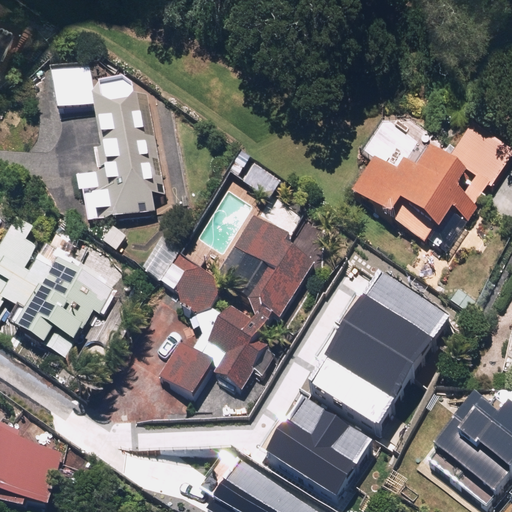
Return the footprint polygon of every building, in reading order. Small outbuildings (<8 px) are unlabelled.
[(0,65),(12,39),(0,33),(0,65)] [(88,74),(55,80),(61,115),(85,111),(96,177),(72,181),(81,234),(149,222),(147,206),(160,204),(143,100),(126,103),(123,85),(91,90),(88,74)] [(373,184),(354,208),(390,237),(400,223),(422,240),(459,193),(430,170),(417,187),(409,181),(400,194),(385,182),(380,189),(373,184)] [(276,188),(247,172),(236,191),(265,207),(276,188)] [(251,223),(211,286),(249,310),(240,325),(225,315),(202,350),(221,362),(208,382),(228,395),(243,371),(257,380),(271,359),(253,347),(268,324),(275,328),(313,269),(290,254),(287,259),(280,255),(302,221),(270,201),(255,226),(251,223)] [(11,222),(0,240),(0,312),(18,322),(8,339),(63,373),(110,297),(53,263),(45,276),(27,264),(33,253),(21,246),(29,233),(11,222)] [(127,243),(108,231),(96,250),(114,262),(127,243)] [(177,260),(157,291),(169,300),(190,269),(177,260)] [(375,284),(264,461),(334,504),(445,327),(375,284)] [(195,323),(198,322),(200,321),(201,320),(203,318),(205,315),(207,312),(207,309),(208,306),(208,302),(207,299),(206,296),(204,293),(202,291),(199,289),(196,287),(193,286),(190,286),(186,286),(183,287),(180,288),(177,290),(175,292),(173,295),(171,298),(170,301),(170,304),(170,308),(171,311),(172,314),(174,317),(176,319),(179,321),(182,323),(185,324),(188,324),(192,324),(195,323)] [(209,372),(174,350),(151,387),(186,409),(209,372)] [(475,399),(433,455),(493,499),(511,473),(511,407),(502,419),(475,399)] [(14,441),(0,437),(0,511),(45,511),(56,464),(11,454),(14,441)] [(306,511),(228,461),(194,511),(306,511)]
